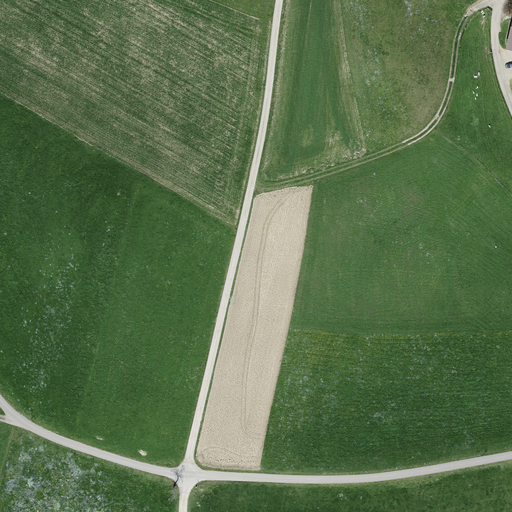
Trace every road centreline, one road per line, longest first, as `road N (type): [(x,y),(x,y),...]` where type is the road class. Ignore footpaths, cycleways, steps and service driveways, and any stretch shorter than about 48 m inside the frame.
road 1 (unclassified): [(511,454),(367,478),(186,475),(44,434),(0,401)]
road 2 (track): [(495,0),(463,21),(449,95),(426,131),(248,196)]
